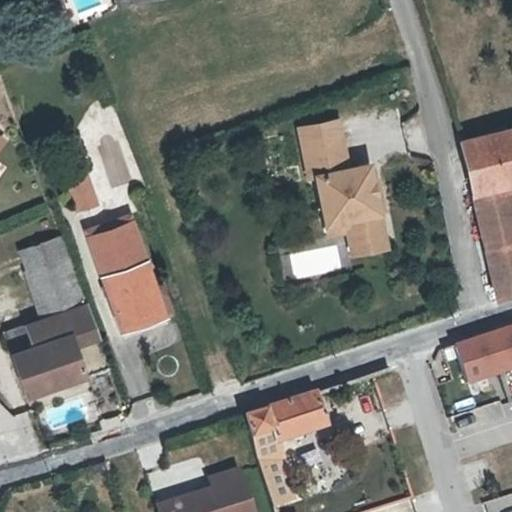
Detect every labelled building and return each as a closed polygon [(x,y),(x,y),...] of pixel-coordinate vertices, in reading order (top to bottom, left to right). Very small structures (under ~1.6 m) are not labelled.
[(298,128),(309,178),(315,176),(325,224),(355,218),(360,242),(384,237),(370,164),(348,169),(337,120),(298,128)] [(511,184),(511,131),(511,130),(470,140),(459,142),(463,152),(499,298),(511,293),(511,217),(504,187),(511,184)] [(97,198),(83,160),(65,166),(79,204),(80,203),(97,198)] [(88,229),(90,235),(135,221),(133,215),(88,229)] [(355,218),(325,224),(327,235),(347,231),(352,255),(386,248),(384,237),(360,242),(355,218)] [(135,221),(90,235),(104,276),(118,320),(136,315),(139,320),(164,312),(148,261),(135,221)] [(42,290),(77,278),(70,258),(25,273),(42,319),(52,316),(42,290)] [(52,316),(42,319),(4,333),(26,395),(84,374),(85,377),(109,368),(77,278),(42,290),(52,316)] [(511,329),(450,348),(462,389),(511,374),(511,329)] [(314,391),(265,406),(278,450),(328,435),(314,391)] [(460,411),(465,433),(507,423),(502,401),(460,411)] [(250,511),(237,469),(209,478),(212,488),(156,506),(158,511),(250,511)]
